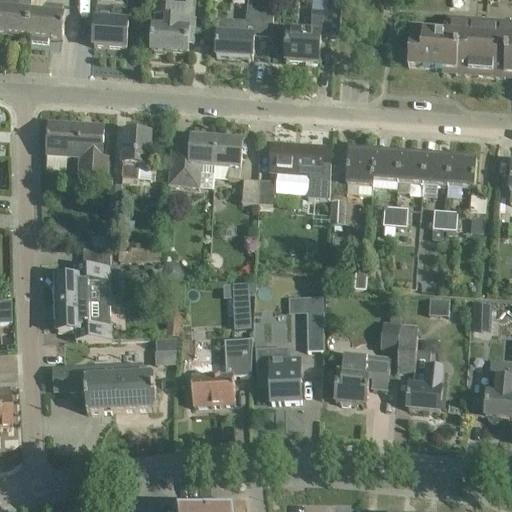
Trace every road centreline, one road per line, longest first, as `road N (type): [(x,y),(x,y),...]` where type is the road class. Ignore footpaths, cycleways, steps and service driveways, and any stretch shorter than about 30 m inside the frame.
road 1 (residential): [(25,91),(511,131)]
road 2 (residential): [(37,489),(25,91)]
road 3 (residential): [(137,471),(319,462),(511,484)]
